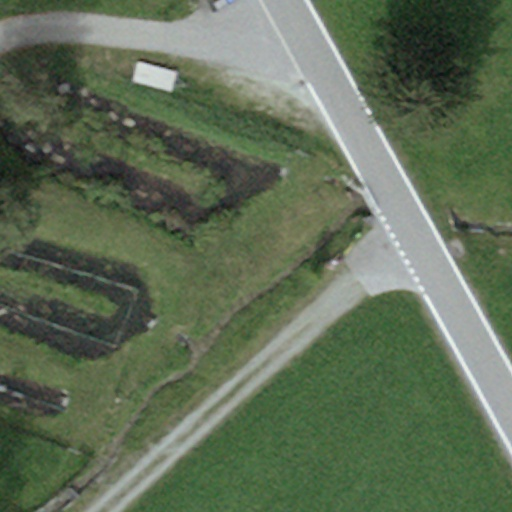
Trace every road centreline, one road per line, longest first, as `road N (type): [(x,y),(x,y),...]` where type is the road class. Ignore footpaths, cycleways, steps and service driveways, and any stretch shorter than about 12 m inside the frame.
road 1 (tertiary): [(511,404),(285,0)]
road 2 (track): [(412,226),(96,511)]
